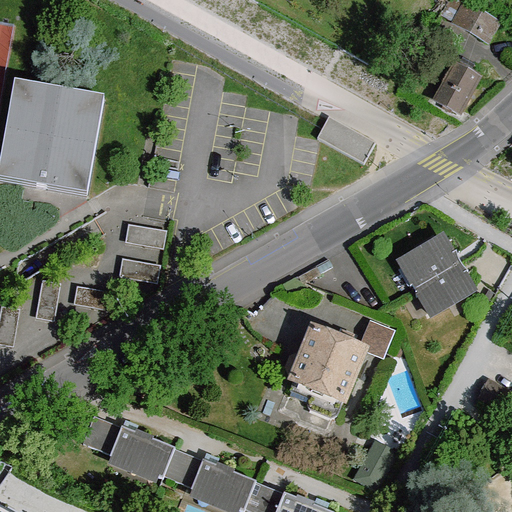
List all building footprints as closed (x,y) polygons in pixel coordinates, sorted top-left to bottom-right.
[(467,7),(457,25),(488,44),(499,25),(467,7)] [(457,69),(438,103),(460,115),(479,81),(457,69)] [(105,101),(16,85),(0,178),(0,182),(88,198),(105,101)] [(328,121),(319,140),(365,164),(375,147),(341,128),(328,121)] [(446,243),(402,269),(417,292),(461,266),(457,254),(454,256),(446,243)] [(469,274),(461,266),(417,292),(430,315),(473,289),(465,276),(469,274)] [(60,284),(42,282),(37,318),(54,321),(60,284)] [(19,311),(2,308),(0,319),(0,344),(13,347),(19,311)] [(389,355),(398,327),(375,320),(366,348),(389,355)] [(314,333),(303,360),(354,380),(365,354),(314,333)] [(296,378),(303,360),(298,358),(292,360),(288,370),(290,376),(296,378)] [(354,380),(303,360),(296,378),(294,382),(314,390),(344,402),(346,402),(354,380)] [(511,399),(511,396),(491,384),(482,399),(505,412),(511,399)] [(344,402),(314,390),(308,405),(311,411),(332,420),(338,417),(344,402)] [(113,455),(123,430),(93,418),(83,443),(113,455)] [(166,477),(176,452),(123,430),(113,455),(111,459),(164,481),(166,477)] [(378,440),(359,479),(382,489),(400,450),(378,440)] [(194,488),(204,463),(176,452),(166,477),(194,488)] [(257,484),(204,463),(194,488),(192,493),(239,511),(246,511),(247,510),(257,484)] [(278,511),(285,495),(257,484),(247,510),(251,511),(278,511)] [(325,511),(285,495),(278,511),(325,511)] [(24,511),(0,502),(0,511),(24,511)] [(221,511),(199,503),(195,511),(221,511)]
